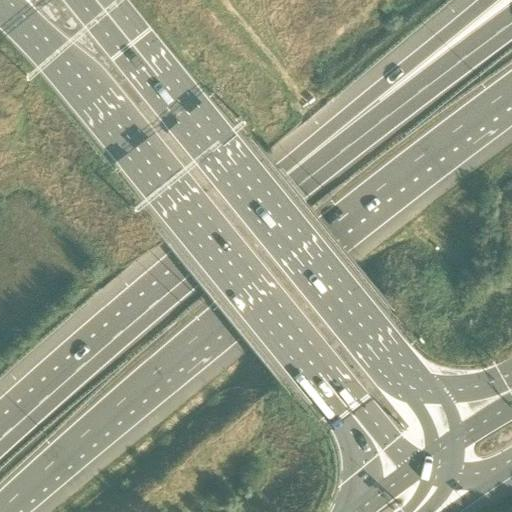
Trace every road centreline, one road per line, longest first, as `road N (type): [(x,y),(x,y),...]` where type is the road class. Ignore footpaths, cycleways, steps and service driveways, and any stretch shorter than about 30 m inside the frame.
road 1 (motorway): [(0,511),(361,202),(511,90)]
road 2 (primary): [(7,0),(79,77),(404,477)]
road 3 (primary): [(442,449),(78,0)]
road 4 (motorway): [(293,190),(0,438)]
road 5 (motorway): [(494,0),(293,190)]
road 6 (motorway): [(511,31),(293,190)]
